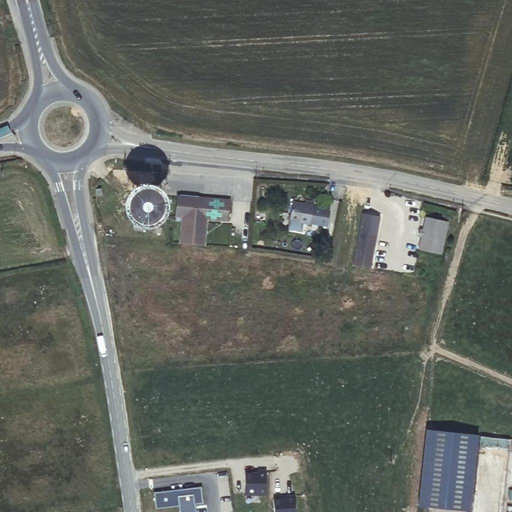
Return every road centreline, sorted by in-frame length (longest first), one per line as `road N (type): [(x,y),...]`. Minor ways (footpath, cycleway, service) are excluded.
road 1 (track): [(141,511),(87,185),(52,188),(24,157),(0,155)]
road 2 (tertiary): [(511,205),(368,173),(166,150)]
road 3 (tertiary): [(131,511),(69,186)]
road 4 (track): [(511,380),(438,350),(433,339),(474,196)]
